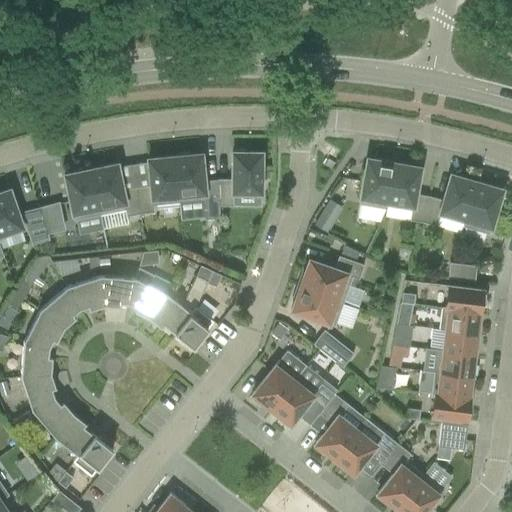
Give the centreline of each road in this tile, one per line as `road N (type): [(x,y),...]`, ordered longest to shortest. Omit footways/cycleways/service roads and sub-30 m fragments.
road 1 (residential): [(0,160),(185,120),(263,117),(298,129)]
road 2 (residential): [(298,129),(296,202),(246,347),(205,394)]
road 3 (tertiary): [(285,61),(94,77),(0,99)]
road 4 (residential): [(298,129),(343,119),(397,127),(511,163)]
road 5 (residential): [(354,511),(205,394)]
road 6 (tertiary): [(458,58),(317,50),(285,61)]
road 7 (tertiary): [(285,61),(451,95)]
road 8 (residential): [(511,350),(500,449),(473,511)]
